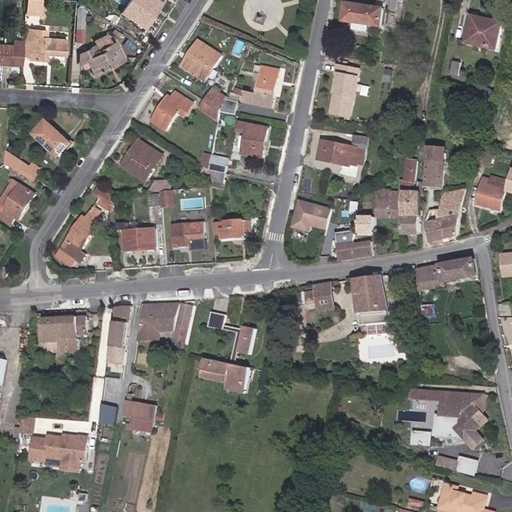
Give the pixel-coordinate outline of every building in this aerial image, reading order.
[(40,14),(41,0),(27,0),(26,14),(40,14)] [(131,0),(122,14),(145,29),(162,3),(157,0),(140,0),(138,4),(132,0),(131,0)] [(397,12),(398,0),(390,0),(389,11),(397,12)] [(382,27),(384,9),(346,3),(344,21),(353,23),(352,30),(368,32),(368,25),(382,27)] [(84,29),(85,9),(77,9),(76,29),(77,29),(84,29)] [(498,50),(503,28),(485,24),(486,20),(474,17),(468,43),(498,50)] [(503,28),(504,24),(486,20),(485,24),(503,28)] [(65,56),(67,40),(46,38),(46,31),(24,29),(23,40),(22,57),(28,57),(34,57),(34,60),(47,60),(47,55),(65,56)] [(84,42),(84,29),(77,29),(76,42),(84,42)] [(87,61),(94,76),(124,60),(115,42),(112,44),(107,35),(94,41),(96,46),(93,48),(94,51),(92,52),(90,49),(81,54),(81,64),(87,61)] [(22,57),(23,40),(11,40),(11,45),(0,44),(0,63),(21,65),(22,57)] [(206,82),(223,56),(199,41),(189,57),(192,60),(186,69),(206,82)] [(186,69),(192,60),(189,57),(183,67),(186,69)] [(459,77),(462,64),(454,62),(451,75),(459,77)] [(351,118),(361,70),(338,65),(336,74),(339,75),(337,88),(339,89),(338,94),(336,93),(332,114),(351,118)] [(273,108),(278,85),(274,84),(276,70),(263,68),(258,95),(247,93),(245,102),(273,108)] [(391,83),(393,70),(387,69),(384,82),(391,83)] [(221,112),(226,99),(227,97),(214,89),(206,102),(221,112)] [(186,117),(194,104),(177,93),(173,98),(168,105),(165,103),(153,122),(167,131),(179,113),(186,117)] [(240,102),(242,96),(235,94),(232,93),(231,98),(227,97),(226,99),(240,102)] [(237,115),(240,102),(226,99),(221,112),(237,115)] [(221,112),(206,102),(201,109),(219,122),(221,112)] [(72,144),(48,121),(35,135),(60,157),(72,144)] [(267,142),(270,129),(240,122),(238,132),(248,134),(243,155),(264,159),(265,150),(263,149),(264,141),(267,142)] [(494,146),(496,135),(489,133),(487,145),(494,146)] [(366,165),(370,138),(355,136),(353,147),(324,141),(320,160),(351,167),(352,165),(358,166),(359,164),(366,165)] [(138,152),(144,143),(140,140),(134,149),(138,152)] [(148,163),(156,151),(144,143),(138,152),(134,149),(123,167),(147,182),(157,168),(148,163)] [(157,168),(165,156),(156,151),(148,163),(157,168)] [(491,168),(496,155),(484,151),(480,164),(491,168)] [(452,173),(452,164),(446,163),(447,153),(430,152),(427,186),(444,188),(445,172),(452,173)] [(27,167),(7,153),(6,164),(22,175),(27,167)] [(228,167),(230,159),(213,156),(211,163),(228,167)] [(422,218),(422,193),(418,193),(415,193),(419,162),(408,160),(406,182),(401,182),(400,192),(379,192),(378,218),(404,219),(404,218),(422,218)] [(227,174),(228,167),(211,163),(210,171),(227,174)] [(33,182),(39,175),(27,167),(22,175),(33,182)] [(224,184),(227,174),(210,171),(211,187),(224,190),(224,184)] [(508,192),(511,183),(493,178),(493,180),(486,178),(484,184),(483,184),(477,204),(487,207),(488,204),(504,209),(508,192)] [(24,215),(37,195),(15,181),(0,203),(0,216),(13,224),(17,218),(20,213),(24,215)] [(172,191),(172,181),(157,182),(150,193),(162,192),(172,191)] [(116,214),(114,195),(101,187),(96,194),(101,198),(98,203),(116,214)] [(463,205),(467,190),(444,195),(441,210),(463,205)] [(162,195),(163,204),(178,203),(177,191),(172,191),(162,192),(162,195)] [(163,204),(162,195),(150,196),(151,207),(163,206),(163,204)] [(333,210),(300,201),(293,227),(310,232),(312,226),(328,230),(333,210)] [(431,212),(428,225),(445,224),(461,222),(463,205),(441,210),(431,212)] [(353,213),(353,207),(337,206),(336,215),(340,214),(352,213),(353,213)] [(82,252),(103,220),(99,216),(102,212),(95,208),(88,219),(84,225),(81,223),(58,257),(73,267),(77,260),(82,263),(87,256),(82,252)] [(376,233),(376,218),(372,218),(372,215),(367,215),(367,218),(360,218),(360,223),(357,223),(357,230),(360,230),(360,233),(376,233)] [(355,228),(353,218),(341,220),(333,221),(334,231),(355,228)] [(422,235),(422,218),(404,218),(404,219),(404,235),(422,235)] [(252,234),(251,220),(214,223),(215,235),(223,234),(223,239),(245,238),(245,235),(252,234)] [(205,222),(172,224),(174,248),(192,247),(192,251),(207,249),(205,222)] [(431,243),(434,242),(435,244),(442,242),(442,241),(459,236),(461,222),(445,224),(446,232),(430,234),(431,243)] [(445,224),(428,225),(430,234),(446,232),(445,224)] [(158,250),(156,229),(125,231),(127,252),(136,251),(136,249),(143,248),(144,251),(158,250)] [(336,234),(341,262),(374,256),(372,242),(356,245),(356,235),(357,231),(336,234)] [(511,254),(503,255),(504,270),(511,269),(511,254)] [(479,277),(476,259),(420,269),(421,291),(447,286),(446,282),(479,277)] [(1,276),(6,279),(11,271),(6,268),(1,276)] [(394,323),(385,276),(356,279),(360,304),(361,313),(363,326),(394,323)] [(335,308),(332,283),(317,286),(318,291),(306,293),(308,310),(320,308),(320,310),(335,308)] [(308,310),(306,293),(298,295),(301,311),(308,310)] [(189,329),(194,306),(184,304),(179,327),(189,329)] [(176,331),(181,305),(144,306),(141,333),(159,332),(176,331)] [(131,324),(133,306),(118,307),(117,322),(131,324)] [(225,326),(227,316),(213,312),(209,327),(224,330),(225,326)] [(89,334),(88,317),(67,318),(68,331),(69,331),(70,341),(80,340),(80,335),(89,334)] [(68,331),(67,318),(45,320),(43,343),(50,343),(62,342),(62,351),(62,352),(72,351),(70,341),(69,331),(68,331)] [(128,349),(131,324),(117,322),(114,347),(128,349)] [(395,331),(394,323),(363,326),(364,334),(368,336),(392,334),(395,331)] [(239,352),(244,329),(225,326),(224,330),(238,334),(232,364),(237,365),(239,352)] [(252,356),(257,329),(245,327),(244,329),(239,352),(252,356)] [(160,340),(159,332),(141,333),(140,341),(160,340)] [(81,351),(80,340),(70,341),(72,351),(81,351)] [(62,351),(62,342),(50,343),(51,351),(62,351)] [(126,366),(128,349),(114,347),(111,364),(126,366)] [(46,372),(47,357),(37,356),(37,372),(46,372)] [(246,394),(252,369),(237,365),(232,364),(205,358),(201,378),(228,384),(226,390),(246,394)] [(79,374),(80,361),(72,360),(71,374),(79,374)] [(477,431),(489,421),(482,413),(484,411),(486,396),(415,391),(414,399),(448,402),(447,417),(439,417),(438,436),(457,437),(457,433),(461,434),(465,438),(475,449),(485,441),(477,431)] [(156,421),(159,407),(133,403),(128,402),(125,415),(136,417),(156,421)] [(117,422),(120,408),(103,404),(101,419),(117,422)] [(39,419),(25,417),(23,432),(37,434),(39,419)] [(153,432),(156,421),(136,417),(133,429),(153,432)] [(432,446),(433,435),(417,434),(416,445),(432,446)] [(86,463),(89,437),(80,436),(80,440),(72,439),(66,438),(50,436),(49,440),(35,439),(33,460),(47,462),(48,458),(65,460),(82,462),(86,463)] [(469,473),(472,459),(456,455),(455,459),(434,454),(431,463),(469,473)] [(82,462),(65,460),(64,470),(81,472),(82,462)] [(329,490),(332,481),(323,479),(320,487),(329,490)] [(459,488),(447,485),(441,508),(455,511),(491,511),(484,510),(488,497),(475,494),(474,497),(467,495),(458,492),(459,488)] [(310,510),(316,492),(310,490),(304,508),(310,510)]
